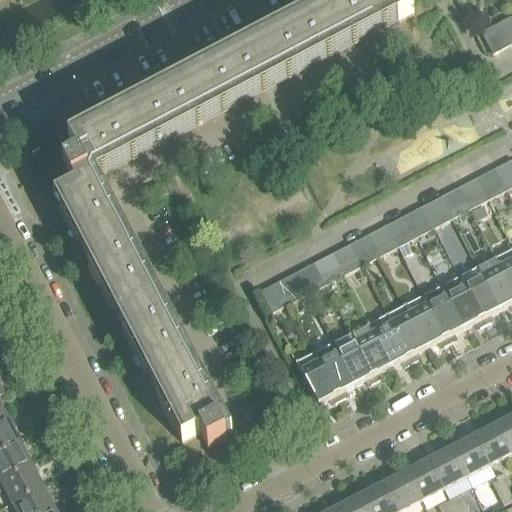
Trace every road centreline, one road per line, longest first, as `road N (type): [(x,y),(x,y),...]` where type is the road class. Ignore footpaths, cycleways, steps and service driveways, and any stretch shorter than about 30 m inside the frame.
road 1 (residential): [(159,511),(0,210)]
road 2 (residential): [(511,362),(230,511)]
road 3 (tertiary): [(0,110),(210,0)]
